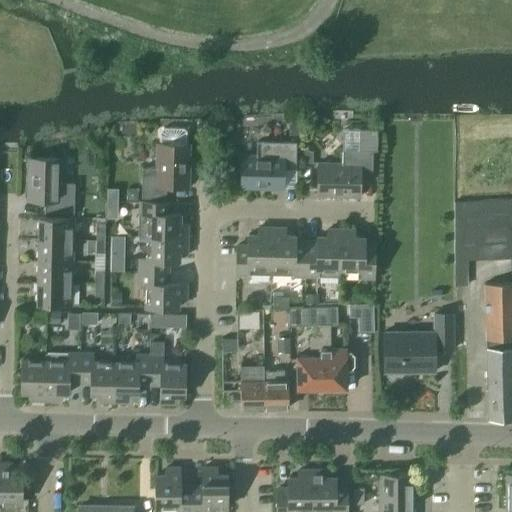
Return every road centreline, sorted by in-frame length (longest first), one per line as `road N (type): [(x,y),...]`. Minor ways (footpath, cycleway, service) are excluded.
road 1 (unclassified): [(40,0),(198,47),(274,44),(326,0)]
road 2 (residential): [(4,422),(10,200)]
road 3 (residential): [(205,428),(208,208)]
road 4 (tertiary): [(459,433),(240,429)]
road 5 (residential): [(208,208),(375,213)]
road 6 (tertiary): [(205,428),(46,423)]
